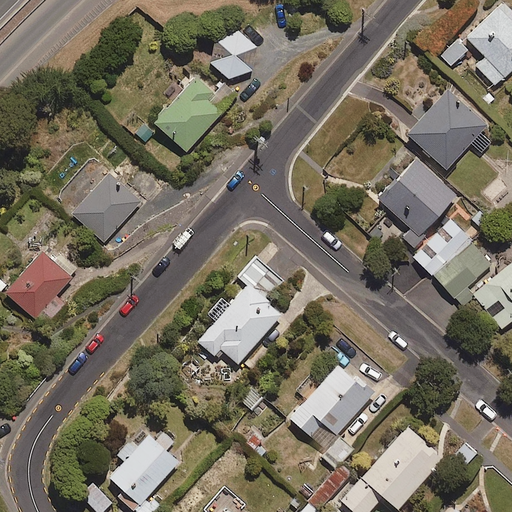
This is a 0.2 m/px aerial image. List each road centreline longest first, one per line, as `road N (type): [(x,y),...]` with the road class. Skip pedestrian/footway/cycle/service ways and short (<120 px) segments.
road 1 (residential): [(249,186),(40,432),(29,473),(37,511)]
road 2 (residential): [(511,423),(249,186)]
road 3 (residential): [(406,0),(249,186)]
